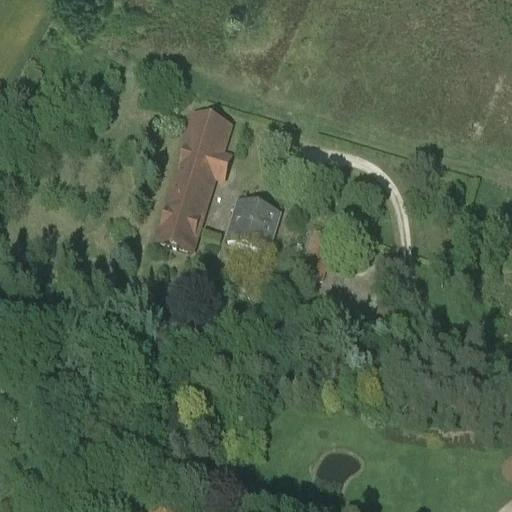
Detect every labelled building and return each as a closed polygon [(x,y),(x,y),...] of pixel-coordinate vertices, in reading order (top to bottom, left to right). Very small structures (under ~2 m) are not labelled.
[(195,122),(156,247),(189,257),(212,182),(222,185),(228,165),(218,162),(227,132),(195,122)] [(238,206),(226,246),(267,259),(279,219),(238,206)] [(314,236),(300,280),(322,286),(335,242),(314,236)] [(134,454),(88,445),(84,460),(131,470),(134,454)] [(177,474),(148,468),(145,482),(174,488),(177,474)]
